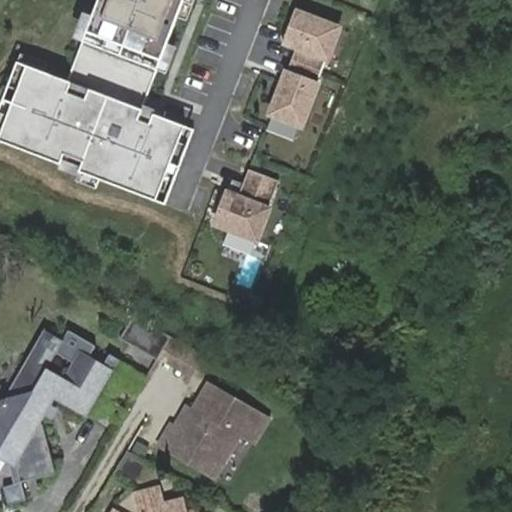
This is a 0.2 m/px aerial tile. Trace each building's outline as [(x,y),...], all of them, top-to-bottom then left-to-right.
[(179,0),(92,0),(61,80),(22,65),(0,120),(0,142),(160,205),(189,129),(137,109),(141,98),(179,0)] [(267,114),(298,126),(337,29),(295,13),(283,43),(294,47),(267,114)] [(276,182),(246,170),(235,198),(224,194),(213,223),(253,240),(276,182)] [(153,357),(164,337),(140,323),(126,347),(150,361),(153,357)] [(78,416),(108,359),(98,353),(93,364),(78,356),(84,346),(56,331),(50,342),(33,332),(13,370),(30,379),(23,393),(41,404),(44,398),(78,416)] [(181,374),(192,354),(164,337),(153,357),(181,374)] [(259,419),(201,385),(173,432),(163,426),(152,446),(206,478),(220,454),(232,434),(246,442),(259,419)] [(21,396),(0,399),(0,438),(3,440),(7,450),(3,461),(6,482),(40,477),(34,422),(32,421),(41,404),(23,393),(21,396)] [(226,458),(238,438),(232,434),(220,454),(226,458)] [(24,483),(6,487),(10,502),(27,498),(24,483)] [(105,511),(191,511),(188,510),(182,511),(181,504),(161,508),(157,484),(134,488),(138,511),(116,511),(108,507),(105,511)]
